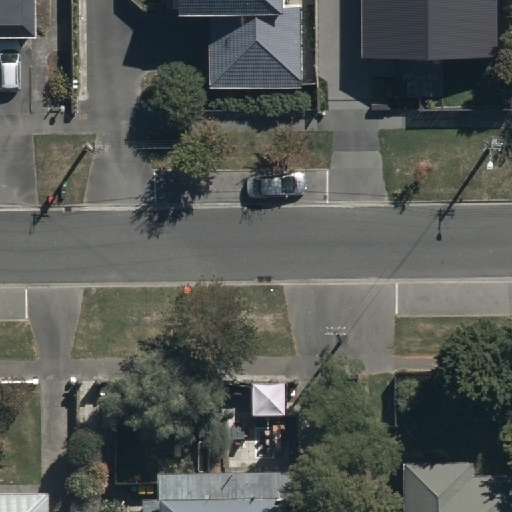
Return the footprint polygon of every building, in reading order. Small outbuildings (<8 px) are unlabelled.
[(30,0),(0,0),(0,39),(31,39),(30,0)] [(283,8),(283,0),(177,0),(178,15),(208,14),(209,88),(300,87),(300,8),(283,8)] [(499,0),(359,0),(360,59),(500,58),(499,0)] [(511,511),(511,479),(472,479),(472,471),(402,471),(402,511),(511,511)] [(294,511),(294,480),(154,484),(154,504),(136,505),(136,511),(294,511)] [(44,511),(45,501),(0,500),(0,511),(44,511)]
